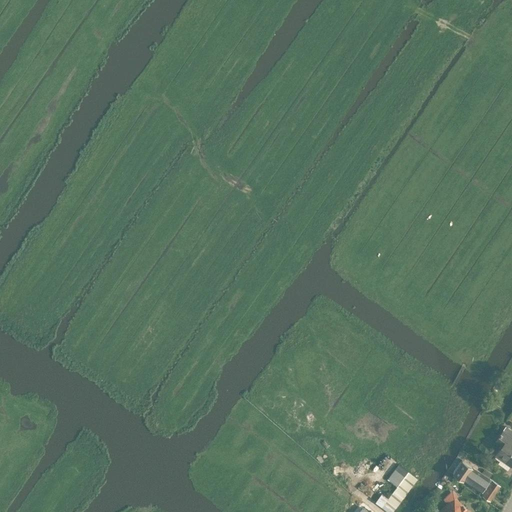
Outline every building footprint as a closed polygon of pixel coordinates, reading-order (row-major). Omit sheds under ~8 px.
[(511,466),(511,447),(511,445),(511,439),(504,433),(496,443),(503,448),(497,456),(511,466)] [(460,452),(457,458),(459,459),(464,462),(467,456),(462,453),(460,452)] [(462,461),(454,473),(481,492),(489,480),(462,461)] [(392,511),(416,480),(399,466),(388,481),(397,488),(388,500),(382,495),(375,503),(386,511),(392,511)] [(483,497),(490,502),(499,489),(492,484),(483,497)] [(468,511),(454,498),(456,497),(451,493),(443,501),(448,505),(440,511),(468,511)]
